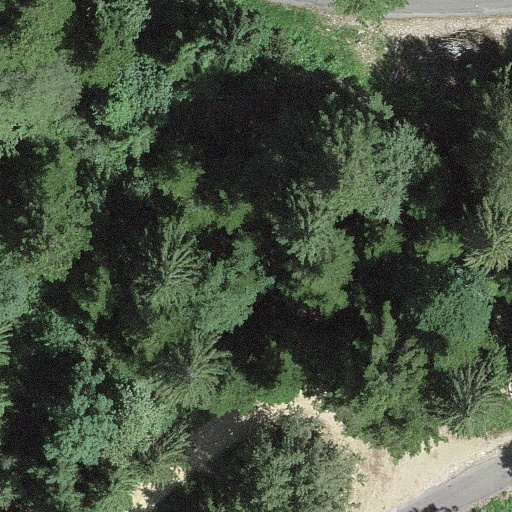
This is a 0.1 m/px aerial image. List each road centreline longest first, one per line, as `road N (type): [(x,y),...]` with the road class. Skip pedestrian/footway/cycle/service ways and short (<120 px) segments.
road 1 (track): [(419,511),(389,457),(348,408),(311,397),(275,404),(210,447),(137,511)]
road 2 (unclassified): [(511,0),(373,0)]
